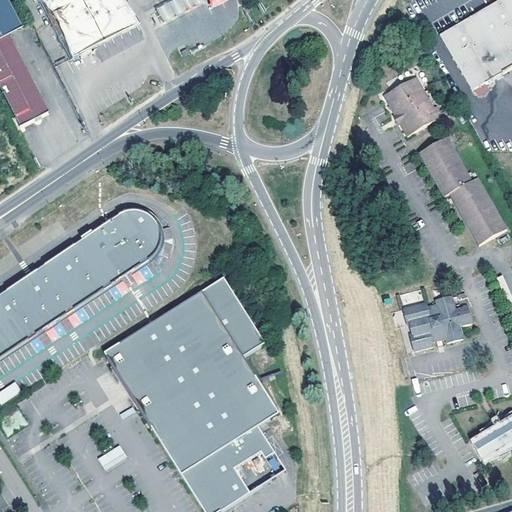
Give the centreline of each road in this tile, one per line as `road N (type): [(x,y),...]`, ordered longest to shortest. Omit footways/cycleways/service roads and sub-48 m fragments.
road 1 (primary): [(313,282),(330,356),(345,511)]
road 2 (secondary): [(265,41),(124,126),(110,143)]
road 3 (primary): [(241,145),(313,282)]
road 4 (primary): [(313,282),(311,199),(323,137)]
road 5 (secondary): [(110,143),(179,131),(241,145)]
road 6 (secondary): [(110,143),(0,217)]
